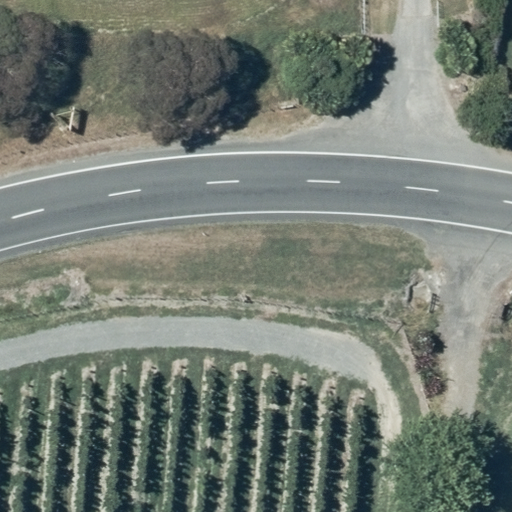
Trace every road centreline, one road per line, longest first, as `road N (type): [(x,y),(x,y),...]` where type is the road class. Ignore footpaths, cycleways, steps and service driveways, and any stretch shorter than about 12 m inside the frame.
road 1 (unknown): [(424,0),(477,182),(426,511)]
road 2 (tertiary): [(511,190),(385,170),(183,164),(0,192)]
